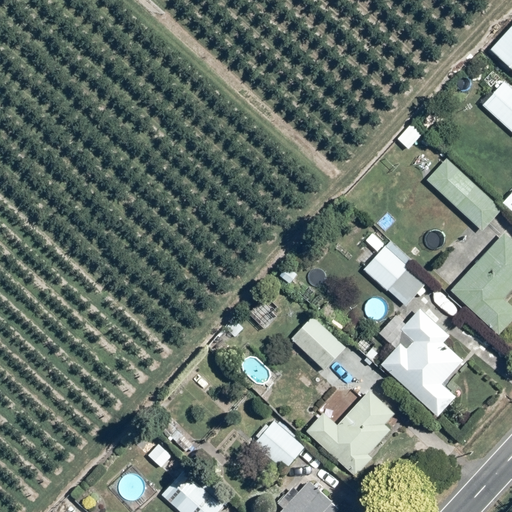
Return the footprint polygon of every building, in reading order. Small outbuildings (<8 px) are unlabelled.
[(511,22),(488,48),(511,71),(511,22)] [(511,89),(502,81),(481,104),(511,131),(511,89)] [(410,122),(396,138),(408,149),(422,134),(410,122)] [(499,210),(444,159),(426,179),(481,230),(499,210)] [(511,290),(511,241),(503,234),(449,290),(499,336),(511,322),(511,307),(504,300),(511,290)] [(398,260),(382,246),(362,268),(404,306),(424,284),(398,260)] [(399,343),(381,361),(435,411),(454,393),(443,383),(462,360),(444,342),(450,334),(421,307),(401,324),(399,343)] [(343,346),(311,315),(290,338),(323,368),(343,346)] [(323,410),(305,428),(356,474),(373,456),(369,452),(391,427),(385,423),(395,411),(370,389),(337,423),(323,410)] [(305,446),(273,416),(253,438),(284,468),(305,446)] [(160,441),(147,455),(160,467),(173,452),(160,441)] [(216,511),(223,505),(179,469),(158,495),(178,511),(216,511)] [(276,511),(332,511),(339,506),(308,479),(276,511)]
